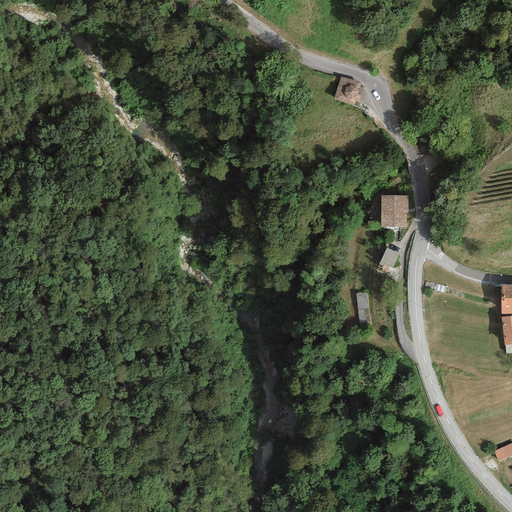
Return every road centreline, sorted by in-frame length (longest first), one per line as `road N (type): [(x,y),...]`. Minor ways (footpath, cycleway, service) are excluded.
road 1 (unclassified): [(224,0),(289,51),(372,83),(416,166),(419,244)]
road 2 (unclassified): [(419,244),(415,311),(433,390),(452,432),(511,505)]
